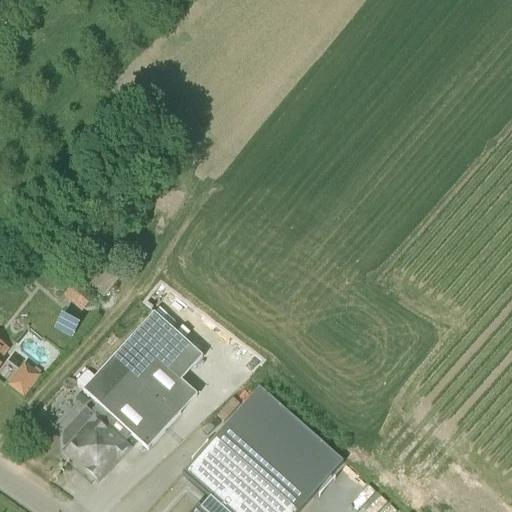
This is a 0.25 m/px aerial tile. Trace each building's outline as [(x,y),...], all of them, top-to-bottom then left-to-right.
[(23,258),(7,268),(18,284),(34,274),(23,258)] [(62,297),(81,312),(94,297),(75,282),(62,297)] [(101,426),(122,446),(131,436),(148,451),(197,397),(180,381),(201,358),(153,314),(82,391),(109,416),(101,426)] [(217,437),(298,511),(300,511),(343,464),(259,389),(217,437)] [(65,453),(98,483),(127,450),(122,446),(101,426),(95,421),(65,453)] [(199,511),(298,511),(217,437),(216,436),(182,476),(210,501),(199,511)]
